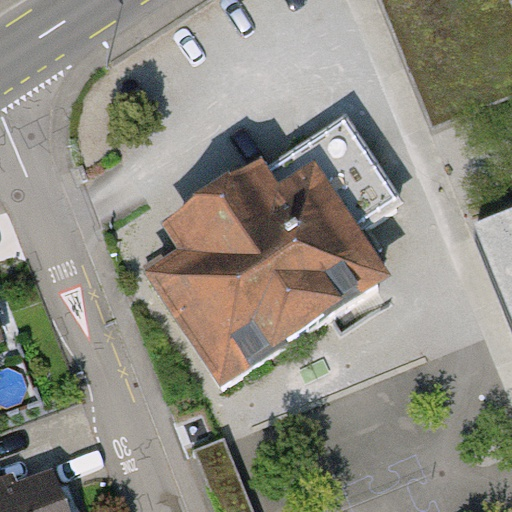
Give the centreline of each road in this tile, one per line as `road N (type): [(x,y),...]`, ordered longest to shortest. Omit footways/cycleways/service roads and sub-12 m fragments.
road 1 (residential): [(0,103),(158,511)]
road 2 (primary): [(0,68),(104,0)]
